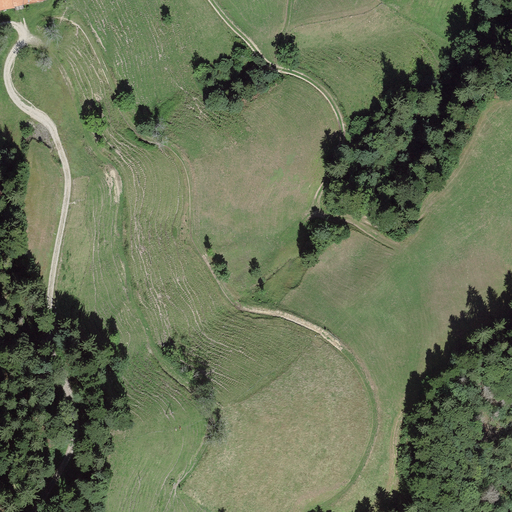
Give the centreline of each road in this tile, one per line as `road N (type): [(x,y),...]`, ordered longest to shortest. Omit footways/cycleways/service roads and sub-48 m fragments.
road 1 (track): [(0,25),(22,32),(8,81),(24,108),(50,126),(68,180),(49,316),(77,437),(34,511)]
road 2 (track): [(426,209),(395,227),(323,214),(317,199),(342,135),(337,109),(317,83),(264,61),(211,0)]
